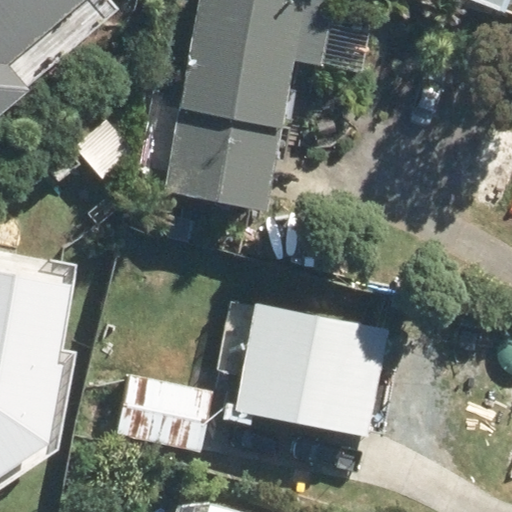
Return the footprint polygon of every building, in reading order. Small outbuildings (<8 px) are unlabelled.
[(0,0),(0,118),(115,17),(99,0),(0,0)] [(188,41),(162,198),(260,215),(267,171),(280,172),(285,138),(277,137),(288,69),(316,74),(328,5),(301,0),(155,0),(149,34),(188,41)] [(511,0),(414,0),(429,5),(430,2),(497,24),(501,14),(511,17),(511,0)] [(96,180),(133,146),(91,101),(30,157),(56,185),(81,163),(96,180)] [(0,475),(45,444),(59,285),(0,281),(0,475)] [(384,338),(250,314),(230,423),(378,450),(391,379),(377,377),(384,338)] [(129,381),(117,440),(198,458),(211,398),(129,381)]
